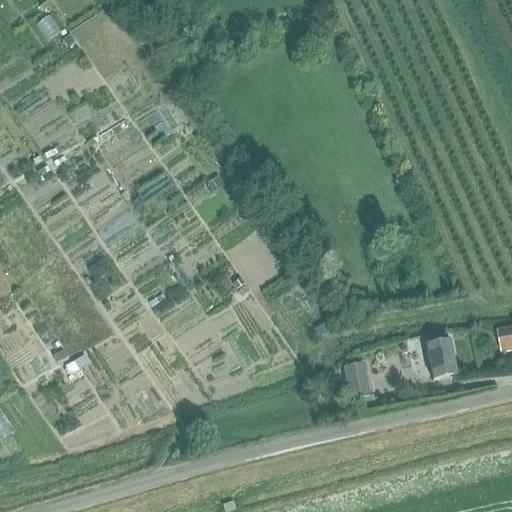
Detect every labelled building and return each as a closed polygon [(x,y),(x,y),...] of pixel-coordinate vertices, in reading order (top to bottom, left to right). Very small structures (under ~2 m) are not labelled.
[(70,37),(63,42),(67,47),(74,43),(70,37)] [(219,179),(209,186),(214,194),(224,187),(219,179)] [(87,259),(92,268),(115,257),(110,248),(87,259)] [(511,332),(498,335),(502,355),(511,353),(511,332)] [(433,347),(426,350),(433,384),(457,377),(448,337),(432,342),(433,347)] [(64,353),(54,358),(57,365),(68,359),(64,353)] [(85,358),(74,363),(77,369),(88,363),(85,358)] [(74,363),(65,368),(70,377),(79,372),(77,369),(74,363)] [(363,365),(343,369),(350,403),(370,399),(363,365)]
